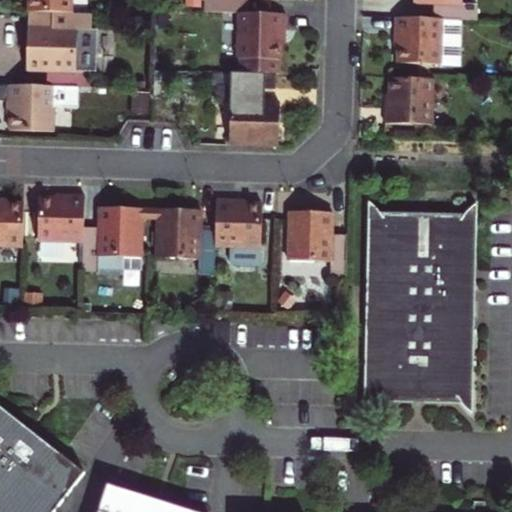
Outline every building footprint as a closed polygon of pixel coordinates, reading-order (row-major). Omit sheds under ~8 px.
[(31,0),(30,18),(75,19),(76,0),(31,0)] [(209,0),(209,18),(244,18),(244,2),(275,3),(274,0),(209,0)] [(466,0),(416,0),(416,8),(447,10),(446,25),(465,26),(483,27),(484,10),(466,9),(466,0)] [(59,74),(58,91),(78,92),(94,92),(95,76),(99,76),(101,35),(96,35),(97,20),(75,19),(30,18),(27,73),(49,74),(59,74)] [(292,37),(292,20),(244,18),(242,65),(245,65),(244,80),(273,81),(282,81),(282,67),(285,67),(286,37),(292,37)] [(446,25),(396,24),(395,39),(400,39),(399,69),(464,71),(465,26),(446,25)] [(49,91),(58,91),(59,74),(49,74),(49,91)] [(235,93),(235,80),(215,79),(215,92),(219,92),(235,93)] [(234,109),(233,152),(282,154),(284,109),(252,108),(252,95),(272,96),(273,81),(244,80),(235,80),(235,93),(219,92),(218,108),(234,109)] [(434,134),(437,86),(393,85),(391,117),(388,117),(387,131),(434,134)] [(49,91),(0,89),(0,107),(11,108),(9,133),(55,135),(57,111),(76,112),(78,92),(58,91),(49,91)] [(153,94),(137,94),(136,119),(153,120),(153,94)] [(0,247),(28,249),(30,203),(1,203),(2,199),(0,198),(0,247)] [(88,242),(90,202),(73,201),(73,206),(45,204),(43,248),(88,250),(88,242)] [(382,216),(369,203),(365,412),(378,399),(457,402),(471,415),(477,207),(464,219),(382,216)] [(243,207),(222,206),(221,248),(220,255),(236,255),(235,269),(240,274),(266,276),(268,212),(243,211),(243,207)] [(337,247),(338,236),(338,210),(296,209),(295,259),(336,261),(336,280),(352,280),(353,247),(337,247)] [(88,250),(87,280),(106,280),(106,282),(131,283),(132,266),(146,266),(147,230),(148,217),(108,216),(107,243),(88,242),(88,250)] [(147,230),(155,230),(156,217),(148,217),(147,230)] [(163,230),(163,217),(156,217),(155,230),(163,230)] [(163,217),(163,230),(161,265),(202,268),(201,284),(219,285),(220,255),(221,248),(203,246),(204,220),(163,217)] [(353,247),(354,237),(338,236),(337,247),(353,247)] [(67,511),(88,482),(35,447),(24,439),(0,422),(0,511),(67,511)] [(190,511),(175,508),(115,494),(110,511),(190,511)]
